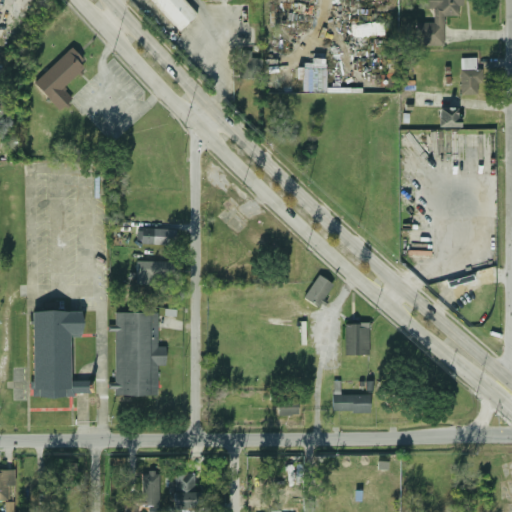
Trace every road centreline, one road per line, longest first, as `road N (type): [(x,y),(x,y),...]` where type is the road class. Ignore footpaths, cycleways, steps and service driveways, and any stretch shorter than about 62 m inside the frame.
road 1 (secondary): [(77,0),(200,131),(511,414)]
road 2 (secondary): [(511,380),(211,108),(110,0)]
road 3 (tertiary): [(453,438),(0,441)]
road 4 (residential): [(199,440),(194,174),(211,108)]
road 5 (residential): [(506,375),(511,69)]
